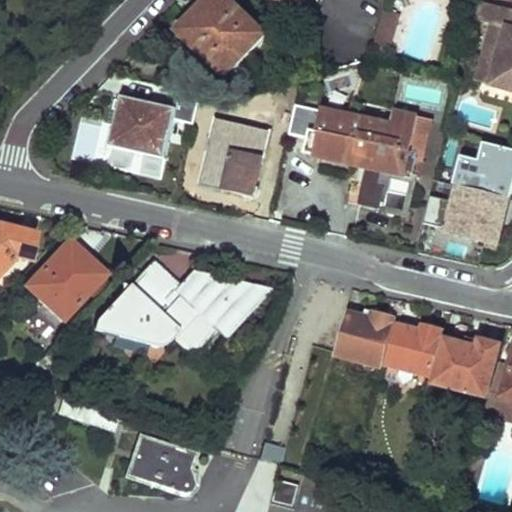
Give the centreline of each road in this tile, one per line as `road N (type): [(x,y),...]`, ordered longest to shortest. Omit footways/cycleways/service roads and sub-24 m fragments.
road 1 (residential): [(6,187),(511,303)]
road 2 (residential): [(137,0),(24,123),(6,187)]
